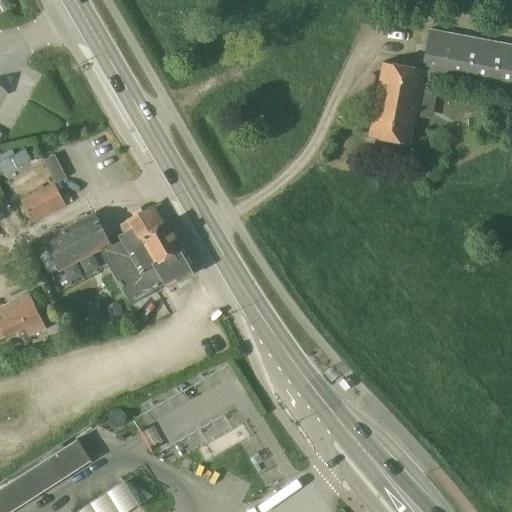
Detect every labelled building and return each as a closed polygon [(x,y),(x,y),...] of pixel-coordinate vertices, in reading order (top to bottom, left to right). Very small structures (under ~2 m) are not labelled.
[(384,62),(370,136),(410,144),(422,79),(511,96),(511,44),(429,28),(421,69),(384,62)] [(264,95),(254,101),(267,125),(301,107),(278,62),(254,75),(264,95)] [(469,118),(469,133),(485,134),(486,118),(469,118)] [(0,169),(2,175),(33,160),(26,149),(15,155),(10,146),(0,151),(0,169)] [(54,155),(43,160),(49,172),(60,166),(54,155)] [(66,205),(54,183),(20,200),(32,223),(66,205)] [(111,245),(101,250),(131,302),(151,291),(176,277),(178,280),(187,275),(192,273),(178,249),(179,248),(165,223),(160,226),(149,208),(119,225),(126,237),(122,240),(123,241),(112,247),(111,245)] [(40,254),(40,259),(47,271),(50,273),(58,269),(59,272),(101,250),(111,245),(95,212),(75,222),(42,239),(45,244),(48,250),(40,254)] [(28,337),(45,329),(28,294),(0,307),(0,338),(4,336),(4,337),(24,327),(28,337)] [(108,418),(108,419),(108,420),(108,421),(108,422),(109,423),(109,424),(110,424),(110,425),(111,426),(112,426),(113,427),(114,427),(115,427),(115,428),(116,428),(117,428),(118,428),(119,428),(119,427),(120,427),(121,427),(122,426),(123,425),(124,425),(124,424),(125,424),(125,423),(125,422),(126,421),(126,420),(126,419),(126,418),(126,417),(126,416),(126,415),(125,414),(125,413),(124,413),(124,412),(123,412),(123,411),(122,411),(121,410),(120,410),(119,409),(118,409),(117,409),(116,409),(115,409),(114,409),(114,410),(113,410),(112,410),(111,411),(110,412),(110,413),(109,413),(109,414),(108,415),(108,416),(108,417),(108,418)] [(90,459),(78,441),(77,439),(64,447),(61,443),(10,475),(13,480),(0,488),(0,511),(11,511),(91,461),(90,459)] [(130,511),(138,507),(122,482),(75,511),(130,511)]
